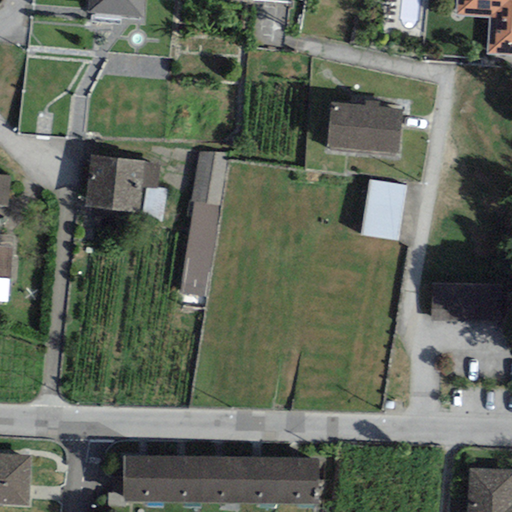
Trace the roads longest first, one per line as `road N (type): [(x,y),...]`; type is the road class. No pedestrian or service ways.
road 1 (residential): [(92,424),(511,431)]
road 2 (residential): [(0,130),(66,183),(50,422)]
